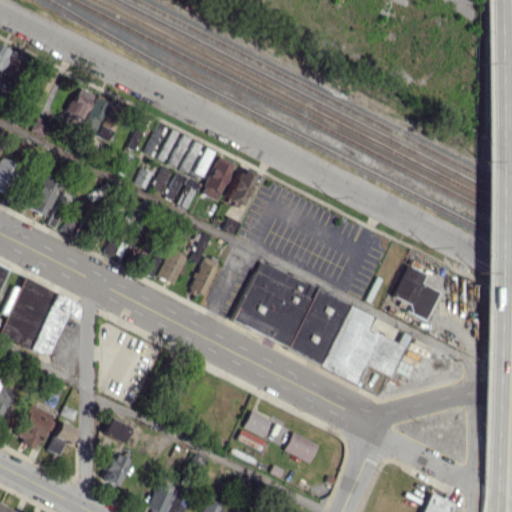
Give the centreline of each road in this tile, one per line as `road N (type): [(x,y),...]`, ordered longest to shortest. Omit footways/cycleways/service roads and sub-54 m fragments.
road 1 (residential): [(0,10),(511,273)]
road 2 (primary): [(502,511),(502,0)]
road 3 (tertiary): [(0,232),(376,429)]
road 4 (residential): [(86,277),(84,505)]
road 5 (tertiary): [(511,395),(438,398),(392,411),(376,429)]
road 6 (residential): [(472,391),(465,511)]
